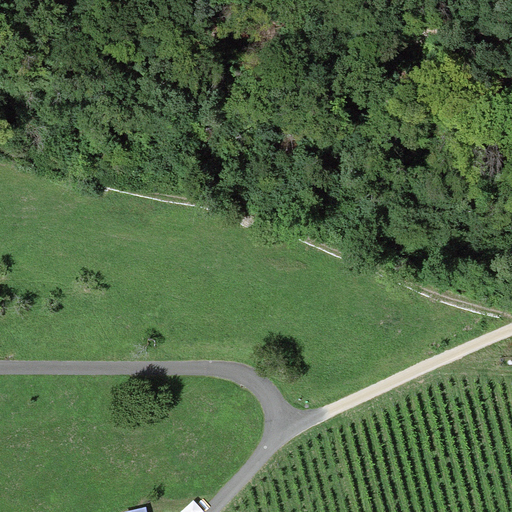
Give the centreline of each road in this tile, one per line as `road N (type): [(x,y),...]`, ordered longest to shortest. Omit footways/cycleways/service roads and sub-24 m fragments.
road 1 (track): [(511,96),(87,0)]
road 2 (track): [(0,368),(237,373),(285,427)]
road 3 (track): [(285,427),(511,327)]
